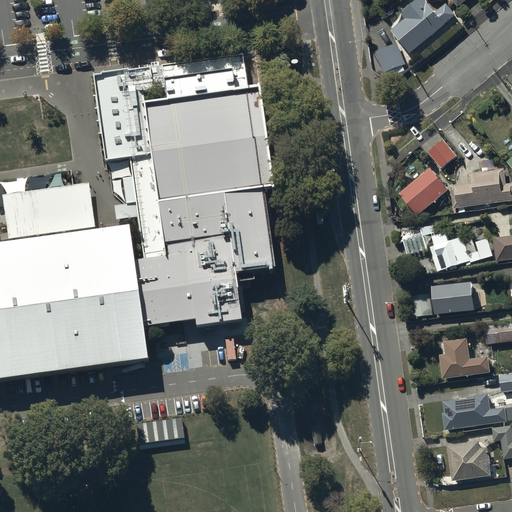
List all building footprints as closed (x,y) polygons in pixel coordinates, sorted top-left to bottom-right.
[(264,0),(219,0),(221,10),(265,5),(264,0)] [(412,58),(457,19),(448,7),(437,16),(423,0),(403,18),(406,22),(392,35),(412,58)] [(451,0),(459,10),(470,0),(451,0)] [(377,55),(386,77),(395,73),(397,77),(406,73),(404,69),(407,67),(398,46),(377,55)] [(137,268),(132,235),(0,254),(0,385),(150,364),(149,357),(145,331),(190,324),(195,323),(196,329),(242,323),(236,279),(276,273),(267,206),(277,205),(261,92),(250,94),(244,58),(95,79),(107,167),(132,164),(138,207),(116,210),(117,217),(118,223),(139,220),(146,267),(137,268)] [(503,140),(511,132),(511,122),(498,134),(503,140)] [(458,159),(445,142),(429,155),(443,172),(458,159)] [(432,172),(401,198),(419,220),(450,193),(432,172)] [(466,211),(511,203),(511,185),(506,187),(505,179),(501,179),(500,172),(469,176),(470,186),(451,188),(455,212),(460,212),(460,215),(466,215),(466,211)] [(93,192),(6,204),(12,247),(99,235),(93,192)] [(487,220),(468,226),(472,238),(491,232),(487,220)] [(444,227),(417,231),(421,245),(447,237),(444,227)] [(469,255),(464,239),(434,248),(438,259),(435,260),(437,265),(440,264),(443,273),(472,264),(473,265),(479,263),(476,253),(469,255)] [(511,239),(495,242),(498,265),(511,263),(511,239)] [(476,315),(473,286),(433,290),(434,296),(411,298),(413,321),(476,315)] [(511,325),(485,329),(487,348),(511,344),(511,325)] [(446,358),(440,359),(443,383),(490,377),(488,360),(471,362),(468,342),(444,345),(446,358)] [(511,375),(499,378),(502,395),(511,393),(511,375)] [(443,417),(445,434),(508,425),(511,424),(511,410),(491,413),(489,397),(474,399),(474,400),(468,401),(468,397),(458,398),(459,403),(443,405),(445,417),(443,417)] [(182,418),(136,424),(139,444),(185,438),(182,418)] [(320,427),(311,429),(314,444),(322,443),(320,427)] [(511,461),(511,428),(493,431),(495,445),(502,444),(504,462),(511,461)] [(480,444),(448,449),(453,485),(492,479),(488,451),(481,452),(480,444)]
